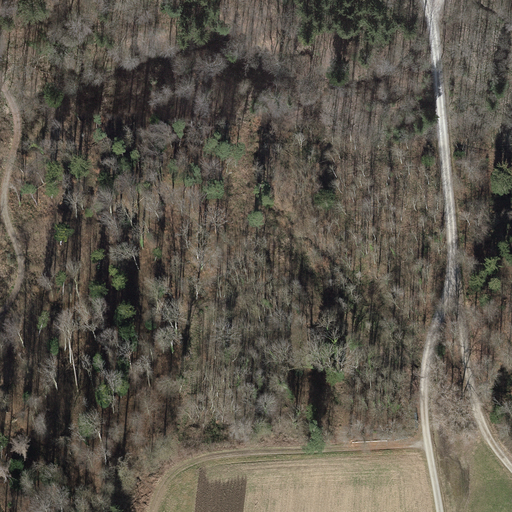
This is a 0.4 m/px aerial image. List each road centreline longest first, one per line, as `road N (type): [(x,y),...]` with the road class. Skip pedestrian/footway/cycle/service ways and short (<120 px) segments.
road 1 (track): [(440,511),(424,384),(455,269),(427,0)]
road 2 (track): [(154,511),(172,473),(209,457),(428,444)]
road 3 (track): [(0,80),(17,133),(0,200),(20,269),(0,311)]
road 4 (track): [(455,269),(479,413),(511,467)]
